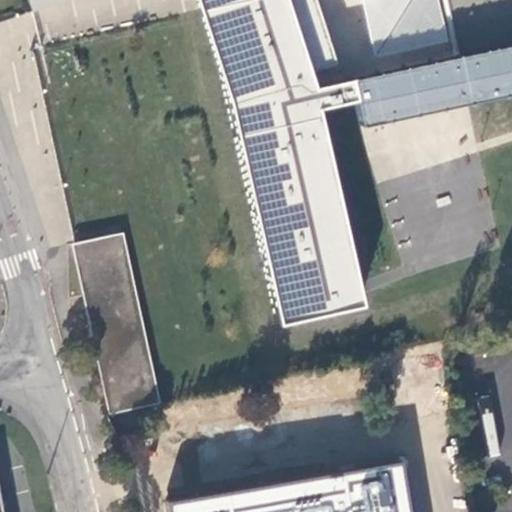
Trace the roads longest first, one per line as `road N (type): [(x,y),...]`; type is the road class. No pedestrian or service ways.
road 1 (unclassified): [(36,365),(0,204)]
road 2 (unclassified): [(80,511),(36,365)]
